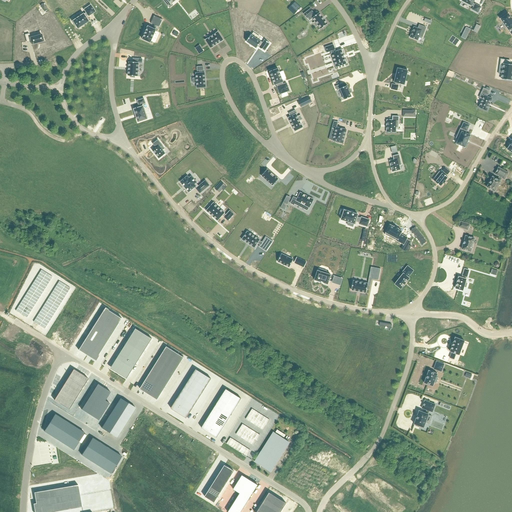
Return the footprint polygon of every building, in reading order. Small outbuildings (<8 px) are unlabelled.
[(460,0),(461,0),(473,7),(472,10),(478,13),(481,7),(475,4),(473,3),(474,0),(460,0)] [(295,4),(292,7),(296,11),(300,7),(295,2),(294,3),(295,4)] [(83,14),(72,21),(77,28),(88,21),(85,17),(88,15),(88,16),(95,12),(90,5),(84,9),(86,13),(83,14)] [(310,9),(303,14),(307,18),(310,16),(315,22),(313,23),(316,27),(318,25),(321,29),(328,24),(319,13),(315,16),(313,13),(314,13),(310,9)] [(511,18),(508,13),(500,19),(508,31),(509,30),(510,32),(511,35),(511,18)] [(418,28),(414,27),(410,37),(417,40),(419,36),(422,37),(426,27),(419,25),(418,28)] [(148,26),(142,39),(150,43),(156,30),(148,26)] [(466,28),(461,37),(465,39),(470,30),(466,28)] [(218,32),(205,40),(211,48),(223,40),(218,32)] [(29,34),(25,35),(27,42),(30,41),(31,44),(43,41),(41,35),(30,38),(29,34)] [(251,34),(246,42),(247,42),(256,48),(256,49),(258,46),(260,47),(259,47),(264,51),(265,51),(264,51),(269,44),(270,44),(270,43),(264,40),(262,43),(261,42),(261,41),(251,35),(251,34)] [(336,67),(346,64),(341,50),(335,52),(334,50),(335,50),(333,45),(325,47),(327,52),(331,51),(332,53),(331,53),(336,67)] [(133,62),(129,62),(128,76),(130,76),(130,77),(135,78),(135,76),(137,76),(138,63),(142,63),(142,59),(133,59),(133,62)] [(501,59),(500,64),(503,65),(501,79),(511,80),(511,64),(509,64),(510,60),(501,59)] [(203,66),(197,67),(197,71),(200,71),(200,73),(196,73),(197,88),(205,87),(204,72),(202,72),(202,70),(203,70),(203,66)] [(392,84),(391,89),(397,91),(399,83),(404,85),(407,71),(407,69),(403,68),(403,70),(398,68),(394,82),(396,82),(395,85),(392,84)] [(278,69),(270,72),(272,77),(275,85),(276,84),(277,86),(277,87),(280,94),(289,91),(286,83),(283,84),(282,82),(283,82),(278,69)] [(351,97),(347,86),(343,87),(342,84),(335,86),(337,90),(340,89),(344,99),(351,97)] [(482,99),(478,107),(486,111),(492,99),(487,96),(487,94),(488,95),(490,91),(483,88),(482,92),(486,94),(485,95),(484,95),(482,99)] [(309,97),(298,102),(301,107),(311,101),(309,97)] [(140,107),(134,109),(138,122),(147,119),(143,106),(142,105),(145,103),(144,99),(137,101),(139,106),(139,105),(140,107)] [(215,105),(203,110),(213,128),(225,122),(215,105)] [(290,117),(288,118),(295,131),(303,127),(299,121),(302,119),(300,115),(297,117),(296,114),(297,114),(295,110),(289,113),(290,117)] [(387,120),(387,132),(396,132),(396,128),(398,128),(398,116),(392,116),(392,120),(387,120)] [(334,121),(332,128),(336,129),(333,140),(343,143),(346,130),(336,127),(338,122),(334,121)] [(463,129),(456,144),(465,147),(470,135),(466,133),(467,131),(469,125),(463,122),(461,128),(463,129)] [(155,147),(152,150),(159,159),(165,153),(162,150),(164,148),(158,140),(153,144),(155,147)] [(394,160),(390,161),(392,172),(400,170),(399,165),(401,165),(399,155),(393,156),(394,160)] [(504,179),(508,173),(498,167),(495,174),(499,177),(498,179),(492,176),(486,187),(494,192),(500,181),(502,178),(504,179)] [(438,178),(435,182),(440,186),(443,183),(444,183),(445,181),(448,177),(446,176),(447,174),(449,171),(445,168),(442,171),(444,172),(443,174),(442,173),(442,174),(439,172),(436,176),(438,178)] [(267,169),(261,176),(273,186),(278,179),(267,169)] [(187,176),(180,182),(189,192),(195,187),(196,188),(200,193),(209,185),(206,187),(203,183),(199,186),(196,183),(196,182),(191,176),(189,178),(187,176)] [(309,207),(313,199),(300,192),(297,199),(293,197),(290,203),(294,205),(295,204),(307,210),(309,207)] [(213,203),(206,211),(217,221),(223,215),(224,216),(224,217),(228,221),(234,214),(230,211),(226,215),(224,213),(225,213),(213,203)] [(367,226),(369,220),(361,217),(361,218),(357,217),(358,214),(344,210),(344,211),(341,210),(340,214),(342,215),(341,219),(348,222),(347,225),(353,227),(354,224),(355,224),(356,220),(360,221),(359,224),(367,226)] [(389,220),(385,233),(408,238),(412,225),(389,220)] [(461,221),(459,227),(467,230),(469,225),(461,221)] [(247,231),(242,239),(254,248),(257,243),(261,245),(262,242),(259,240),(260,239),(247,231)] [(462,249),(470,252),(474,238),(465,236),(462,249)] [(265,237),(263,240),(271,245),(273,242),(265,237)] [(421,242),(407,244),(408,251),(422,250),(421,242)] [(184,265),(192,253),(179,244),(171,256),(168,254),(164,259),(170,263),(173,258),(184,265)] [(281,254),(278,262),(289,267),(293,259),(281,254)] [(403,273),(394,284),(401,289),(409,278),(408,277),(413,270),(407,266),(402,273),(403,273)] [(374,267),(372,279),(378,280),(380,269),(374,267)] [(317,270),(314,280),(328,284),(331,275),(326,273),(326,271),(320,269),(319,269),(319,271),(317,270)] [(469,270),(464,269),(462,275),(463,276),(462,278),(459,277),(455,288),(463,290),(464,287),(466,287),(467,283),(465,283),(466,279),(466,277),(467,277),(469,270)] [(41,270),(15,311),(26,318),(52,277),(41,270)] [(201,275),(192,288),(209,299),(222,280),(216,276),(211,282),(201,275)] [(334,277),(332,283),(340,285),(342,279),(334,277)] [(370,285),(367,285),(368,283),(353,280),(351,290),(366,293),(367,289),(369,290),(370,285)] [(59,281),(33,322),(44,329),(70,288),(59,281)] [(239,288),(230,301),(248,314),(258,301),(239,288)] [(258,317),(263,308),(258,305),(253,314),(258,317)] [(105,308),(78,350),(86,355),(87,355),(95,361),(122,318),(105,308)] [(274,312),(271,310),(264,318),(280,332),(287,323),(283,320),(285,317),(276,310),(274,312)] [(48,352),(5,326),(0,335),(0,348),(40,369),(48,352)] [(135,328),(111,366),(128,377),(152,338),(135,328)] [(355,346),(342,337),(335,347),(355,361),(359,355),(351,350),(355,346)] [(452,352),(449,358),(454,359),(456,353),(459,355),(464,341),(455,337),(450,351),(452,352)] [(166,346),(140,389),(157,400),(184,357),(166,346)] [(444,364),(436,361),(433,369),(441,372),(444,364)] [(73,369),(54,400),(68,409),(88,378),(73,369)] [(196,369),(171,408),(186,418),(211,379),(196,369)] [(429,370),(424,383),(433,386),(434,382),(435,383),(436,383),(438,378),(437,378),(436,377),(437,374),(429,370)] [(97,384),(81,409),(98,420),(109,403),(105,400),(110,392),(97,384)] [(241,398),(226,389),(201,427),(217,437),(241,398)] [(134,410),(119,400),(101,428),(116,437),(134,410)] [(414,424),(415,424),(415,425),(419,427),(419,426),(423,427),(428,414),(429,411),(432,412),(435,404),(424,400),(422,408),(427,410),(426,413),(419,411),(414,424)] [(252,409),(246,419),(263,430),(269,420),(252,409)] [(55,414),(44,431),(73,450),(84,433),(55,414)] [(242,424),(236,434),(253,445),(260,435),(242,424)] [(289,442),(273,432),(255,461),(271,472),(289,442)] [(92,438),(81,455),(110,473),(121,456),(92,438)] [(230,438),(227,443),(243,454),(247,456),(250,450),(230,438)] [(224,465),(204,496),(214,502),(234,471),(224,465)] [(240,511),(258,485),(242,475),(233,489),(239,493),(228,511),(227,511),(240,511)] [(36,503),(33,504),(34,511),(51,511),(81,507),(78,485),(34,492),(36,503)] [(269,492),(256,511),(280,511),(286,503),(269,492)]
